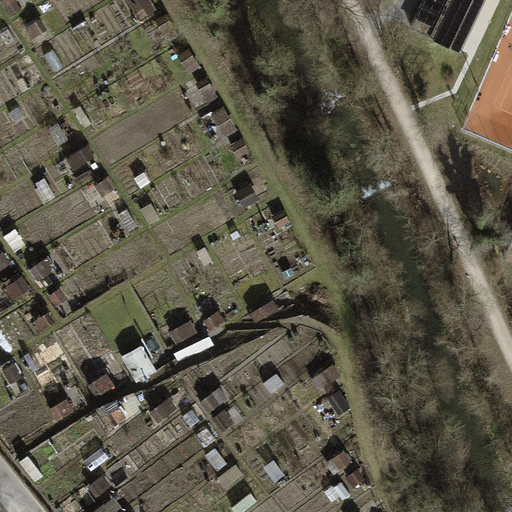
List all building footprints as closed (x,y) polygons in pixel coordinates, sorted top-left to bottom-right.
[(25,10),(18,0),(3,0),(14,17),(25,10)] [(148,0),(128,0),(139,19),(154,10),(148,0)] [(492,0),(425,0),(398,59),(453,86),(492,0)] [(182,37),(171,18),(160,25),(171,43),(182,37)] [(43,23),(30,31),(36,42),(49,34),(43,23)] [(200,65),(189,50),(180,57),(191,72),(200,65)] [(209,78),(187,90),(199,110),(220,97),(209,78)] [(224,106),(214,112),(229,138),(240,132),(224,106)] [(258,156),(249,142),(234,151),(243,165),(258,156)] [(97,162),(89,149),(69,161),(77,174),(97,162)] [(53,160),(46,152),(31,163),(37,171),(53,160)] [(121,199),(110,180),(98,187),(110,206),(121,199)] [(264,201),(255,186),(237,197),(246,212),(264,201)] [(88,221),(79,207),(70,213),(79,227),(88,221)] [(119,215),(132,236),(143,230),(130,208),(119,215)] [(295,223),(290,214),(279,220),(284,229),(295,223)] [(280,233),(271,217),(258,226),(267,241),(280,233)] [(208,249),(201,254),(210,269),(217,265),(208,249)] [(0,273),(12,265),(5,255),(0,258),(0,273)] [(272,274),(262,256),(250,263),(261,281),(272,274)] [(59,272),(50,260),(37,269),(46,281),(59,272)] [(31,289),(22,278),(8,289),(17,300),(31,289)] [(78,295),(68,284),(57,294),(66,306),(78,295)] [(214,299),(202,306),(212,324),(224,318),(214,299)] [(56,325),(49,314),(34,324),(41,335),(56,325)] [(194,322),(175,331),(180,341),(199,332),(194,322)] [(213,339),(177,355),(182,368),(219,351),(213,339)] [(143,346),(123,358),(141,387),(161,375),(143,346)] [(334,364),(313,380),(320,390),(342,374),(334,364)] [(17,365),(6,372),(14,386),(25,379),(17,365)] [(290,368),(273,381),(284,394),(300,382),(290,368)] [(115,387),(107,374),(90,384),(98,398),(115,387)] [(79,379),(61,390),(75,414),(94,403),(79,379)] [(224,390),(205,405),(215,418),(234,403),(224,390)] [(342,393),(332,400),(346,418),(356,410),(342,393)] [(184,408),(174,395),(152,412),(162,425),(184,408)] [(63,401),(50,408),(59,423),(72,416),(63,401)] [(126,420),(121,412),(110,420),(116,427),(126,420)] [(211,428),(198,438),(208,450),(220,440),(211,428)] [(163,457),(152,443),(143,450),(153,464),(163,457)] [(224,449),(212,458),(221,470),(233,461),(224,449)] [(353,462),(343,449),(326,462),(336,475),(353,462)] [(39,453),(24,464),(40,485),(55,474),(39,453)] [(132,480),(123,468),(108,478),(118,491),(132,480)] [(369,486),(361,475),(353,481),(361,492),(369,486)] [(101,479),(86,491),(94,502),(109,490),(101,479)] [(233,509),(235,511),(244,511),(257,501),(251,493),(233,509)] [(123,511),(125,511),(116,500),(100,511),(123,511)]
